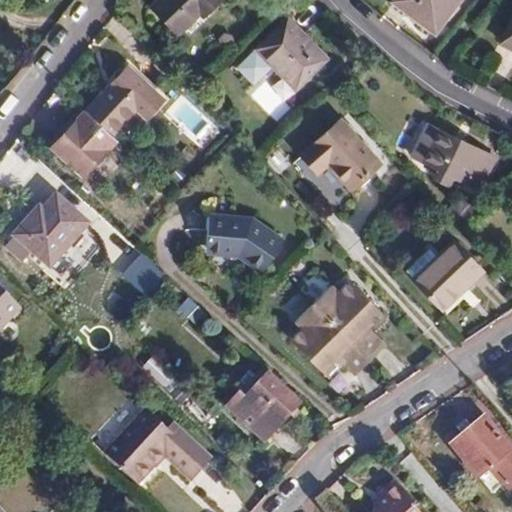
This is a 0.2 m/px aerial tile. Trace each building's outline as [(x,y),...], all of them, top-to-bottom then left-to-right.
[(157,0),(152,6),(178,32),(199,12),(201,15),(216,0),(157,0)] [(393,0),(431,30),(454,0),(393,0)] [(511,17),(500,41),(511,47),(511,17)] [(284,22),(253,51),(291,90),(322,62),(284,22)] [(130,70),(88,111),(113,136),(137,112),(148,123),(167,105),(130,70)] [(271,79),(252,93),(274,122),(293,109),(271,79)] [(88,111),(79,102),(74,108),(77,112),(48,141),(53,146),(88,111)] [(81,173),(116,139),(113,136),(88,111),(53,146),(81,173)] [(341,124),(305,159),(319,174),(331,164),(355,188),(380,165),(341,124)] [(410,154),(422,161),(475,190),(491,160),(438,131),(425,124),(410,154)] [(27,211),(7,234),(42,267),(81,225),(50,196),(31,215),(27,211)] [(209,213),(204,249),(238,254),(263,270),(284,239),(253,218),(209,213)] [(494,235),(480,249),(493,263),(510,247),(497,232),(494,235)] [(456,243),(417,281),(444,309),(484,272),(456,243)] [(323,376),(340,361),(342,359),(334,350),(360,326),(363,329),(381,313),(349,281),(337,292),(330,285),(294,319),(300,327),(287,339),(323,376)] [(0,287),(0,337),(26,312),(0,287)] [(342,359),(340,361),(352,374),(380,348),(363,329),(360,326),(334,350),(342,359)] [(156,356),(144,367),(164,389),(176,378),(156,356)] [(265,374),(244,399),(273,426),(295,402),(265,374)] [(138,483),(158,461),(155,458),(163,449),(167,452),(194,477),(215,456),(177,421),(171,427),(148,407),(106,452),(138,483)] [(511,453),(482,419),(451,445),(476,475),(486,467),(506,490),(511,484),(511,453)] [(155,458),(158,461),(167,452),(163,449),(155,458)] [(245,511),(249,509),(210,468),(191,486),(170,463),(166,467),(190,492),(197,485),(222,511),(245,511)] [(419,511),(414,505),(417,503),(400,484),(385,497),(387,500),(379,507),(377,511),(419,511)]
